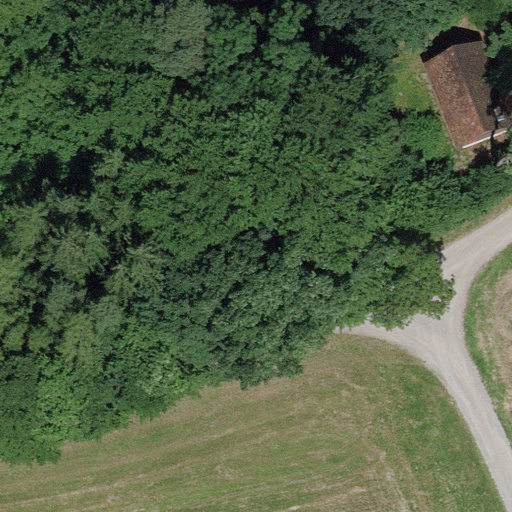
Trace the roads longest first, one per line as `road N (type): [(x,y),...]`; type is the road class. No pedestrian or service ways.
road 1 (track): [(511,228),(426,287),(85,395),(0,414)]
road 2 (track): [(426,287),(511,481)]
